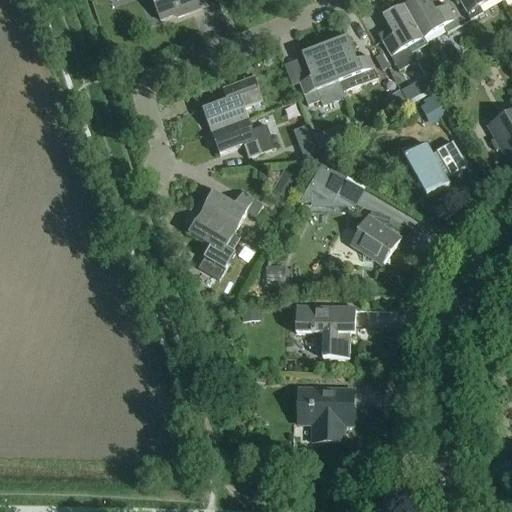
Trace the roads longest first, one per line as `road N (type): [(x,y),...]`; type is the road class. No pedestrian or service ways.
road 1 (residential): [(165,164),(144,97),(153,78),(342,0)]
road 2 (residential): [(444,511),(450,330),(472,278),(511,246)]
